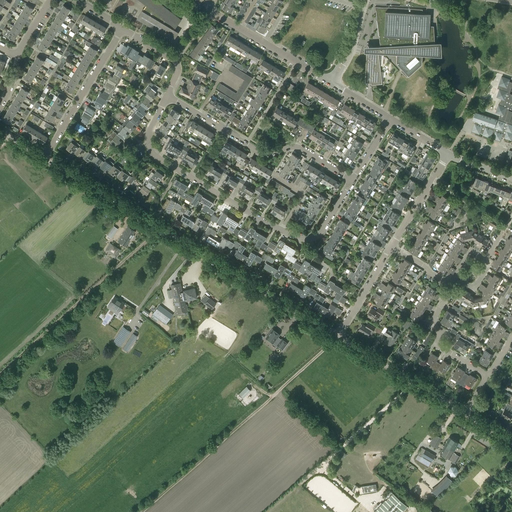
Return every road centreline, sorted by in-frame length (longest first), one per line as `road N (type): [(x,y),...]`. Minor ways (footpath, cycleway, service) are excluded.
road 1 (residential): [(167,96),(148,134),(155,155),(296,237)]
road 2 (tertiary): [(336,335),(147,220)]
road 3 (residential): [(352,180),(296,146),(261,152),(167,96)]
road 4 (track): [(363,502),(318,466),(414,382)]
road 5 (tertiary): [(464,414),(336,335)]
road 6 (residential): [(45,157),(121,28)]
road 7 (residential): [(487,375),(436,345),(442,333),(429,325),(452,283)]
